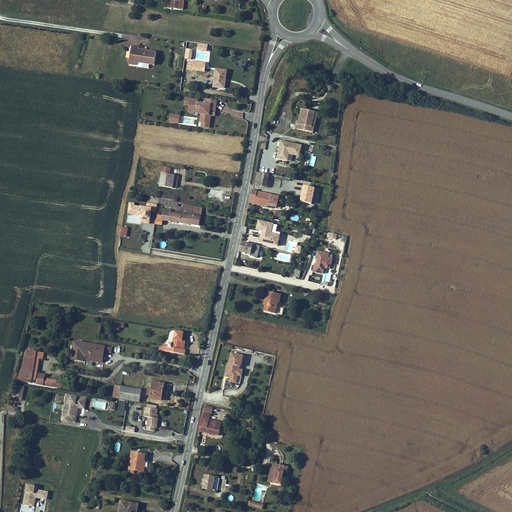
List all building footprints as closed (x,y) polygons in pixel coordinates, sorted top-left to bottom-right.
[(168,0),(167,7),(170,8),(176,8),(176,10),(179,11),(179,9),(182,9),(183,0),(178,0),(178,2),(168,0)] [(128,65),(148,68),(148,64),(154,65),(157,51),(139,48),(139,45),(132,44),(128,65)] [(193,62),(192,70),(197,70),(198,68),(205,68),(206,63),(193,62)] [(225,80),(226,71),(215,70),(213,87),(222,88),(223,80),(225,80)] [(215,116),(217,100),(205,98),(204,102),(199,102),(199,99),(185,97),(183,105),(188,106),(187,113),(200,114),(198,127),(210,128),(211,116),(215,116)] [(314,113),(301,110),(296,130),(304,132),(305,127),(311,129),(314,113)] [(305,127),(304,132),(312,134),(317,114),(314,113),(311,129),(305,127)] [(170,114),(169,123),(179,123),(180,114),(170,114)] [(280,141),(277,159),(287,160),(289,153),(291,152),(292,154),(297,155),(299,153),(301,145),(280,141)] [(159,186),(173,188),(175,175),(169,175),(170,168),(162,167),(159,186)] [(255,185),(266,187),(269,175),(257,173),(255,185)] [(207,190),(206,200),(211,200),(211,195),(225,196),(225,203),(229,203),(230,191),(207,190)] [(279,197),(252,191),(249,203),(255,204),(255,203),(266,206),(276,208),(279,197)] [(147,207),(134,206),(134,212),(142,213),(142,221),(149,222),(150,211),(156,212),(157,204),(147,203),(147,207)] [(171,212),(170,211),(169,221),(199,226),(202,211),(187,209),(187,206),(182,206),(182,208),(181,214),(171,213),(171,212)] [(279,219),(280,212),(272,210),(271,217),(279,219)] [(162,221),(169,221),(170,211),(163,211),(163,216),(162,221)] [(155,221),(155,224),(161,225),(162,221),(163,216),(157,215),(156,222),(155,221)] [(273,224),(258,221),(256,230),(261,231),(263,231),(262,235),(261,235),(259,242),(277,246),(279,238),(275,237),(275,234),(271,233),(273,224)] [(258,257),(259,251),(257,250),(258,246),(253,245),(252,245),(241,243),(239,251),(251,254),(251,256),(258,257)] [(329,257),(330,253),(317,251),(312,272),(324,274),(325,269),(327,269),(328,264),(332,265),(333,258),(329,257)] [(266,305),(264,311),(275,314),(278,303),(280,294),(267,291),(265,298),(267,299),(266,305)] [(168,343),(167,345),(167,346),(164,345),(163,347),(159,346),(159,351),(184,355),(185,350),(183,350),(181,349),(182,341),(183,332),(174,331),(172,343),(168,343)] [(74,342),(71,359),(83,361),(84,359),(84,358),(102,360),(103,359),(104,352),(106,352),(111,353),(112,348),(74,342)] [(228,365),(225,376),(231,378),(237,379),(238,376),(239,370),(240,366),(241,367),(243,356),(232,354),(230,364),(229,366),(228,365)] [(30,383),(31,379),(35,357),(26,355),(23,371),(21,370),(19,381),(30,383)] [(150,396),(150,399),(161,400),(162,390),(161,390),(162,384),(153,382),(152,389),(149,388),(148,395),(150,396)] [(17,386),(15,399),(22,399),(24,387),(17,386)] [(121,386),(121,388),(114,387),(113,397),(140,401),(141,390),(121,386)] [(62,413),(65,413),(64,421),(74,423),(75,417),(73,416),(75,405),(82,406),(83,402),(85,402),(86,397),(76,396),(76,397),(70,397),(69,398),(65,397),(62,413)] [(75,405),(73,416),(75,417),(77,408),(84,409),(85,402),(83,402),(82,406),(75,405)] [(156,409),(144,407),(143,416),(147,417),(145,430),(153,431),(154,427),(155,427),(157,418),(154,418),(155,415),(156,409)] [(200,431),(219,435),(222,422),(209,420),(202,418),(200,431)] [(143,471),(145,462),(142,461),(142,459),(143,459),(144,454),(132,452),(129,469),(143,471)] [(287,467),(273,464),(270,478),(275,479),(274,483),(280,485),(283,472),(286,473),(287,467)] [(215,477),(205,475),(203,488),(213,490),(215,477)] [(47,500),(48,491),(37,490),(38,486),(26,484),(22,505),(34,507),(36,498),(47,500)] [(136,511),(138,505),(121,502),(118,511),(136,511)]
